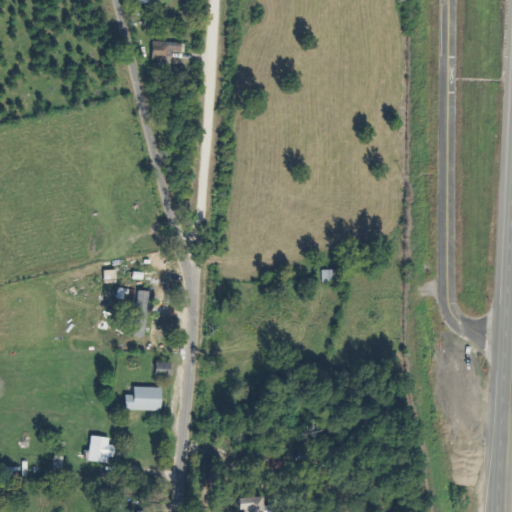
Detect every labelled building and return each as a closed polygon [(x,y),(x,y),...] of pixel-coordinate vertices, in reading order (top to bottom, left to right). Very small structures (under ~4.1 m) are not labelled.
[(130,0),(133,18),(147,15),(144,0),(130,0)] [(147,58),(156,58),(156,67),(168,67),(168,51),(177,51),(177,41),(147,41),(147,58)] [(337,270),(318,270),(318,281),(337,281),(337,270)] [(130,337),(143,338),(146,291),(133,291),(130,337)] [(166,361),(150,361),(150,376),(166,376),(166,361)] [(119,409),(156,410),(156,387),(128,386),(127,396),(119,395),(119,409)] [(102,463),(106,439),(87,435),(83,459),(102,463)] [(261,470),(284,470),(284,446),(261,446),(261,470)] [(43,456),(43,471),(59,471),(59,456),(43,456)] [(266,511),(257,511),(257,497),(229,498),(230,511),(238,511),(237,511),(270,511),(271,511),(266,511)]
